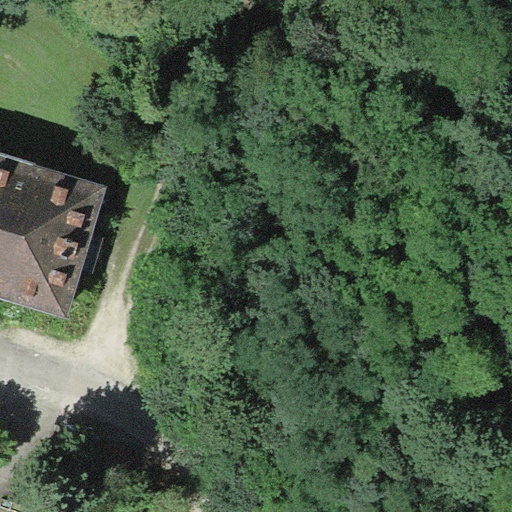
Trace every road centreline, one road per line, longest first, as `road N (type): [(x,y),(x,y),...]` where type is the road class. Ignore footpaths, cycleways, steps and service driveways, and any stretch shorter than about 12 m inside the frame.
road 1 (track): [(123,398),(125,293),(249,0)]
road 2 (track): [(460,0),(458,26),(511,309)]
road 3 (track): [(231,511),(123,398),(0,360)]
